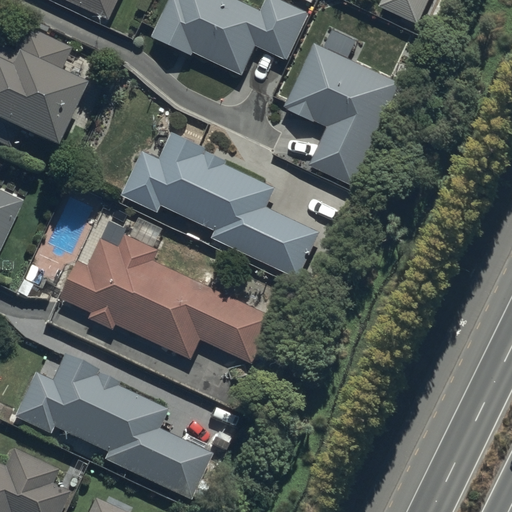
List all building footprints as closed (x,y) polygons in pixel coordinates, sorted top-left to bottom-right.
[(68,0),(110,19),(119,0),(68,0)] [(244,0),(171,0),(155,31),(243,76),(259,45),(284,58),(308,12),(284,0),(267,0),(263,10),(244,0)] [(419,27),(420,25),(432,0),(382,0),(379,7),(419,27)] [(0,143),(9,148),(18,129),(53,146),(84,81),(59,70),(70,48),(22,25),(11,48),(0,43),(0,143)] [(309,168),(353,186),(400,84),(314,44),(284,109),(327,129),(309,168)] [(218,229),(214,237),(298,278),(322,230),(267,203),(278,181),(173,131),(160,157),(145,150),(123,194),(159,212),(163,203),(218,229)] [(0,244),(21,200),(0,189),(0,244)] [(274,316),(153,262),(159,249),(127,234),(122,245),(103,236),(91,262),(79,257),(60,299),(191,358),(201,337),(254,361),(274,316)] [(12,417),(190,498),(211,452),(159,428),(170,403),(60,353),(47,380),(32,373),(12,417)] [(0,511),(56,511),(65,491),(50,485),(58,471),(14,448),(5,465),(0,462),(0,511)] [(121,511),(96,501),(91,511),(121,511)]
